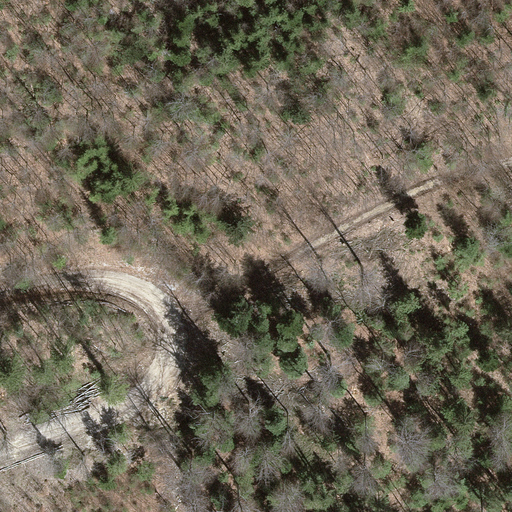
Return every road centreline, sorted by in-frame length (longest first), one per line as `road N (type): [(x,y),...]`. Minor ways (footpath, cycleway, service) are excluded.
road 1 (track): [(0,294),(99,277),(134,284),(165,310),(172,332),(172,360),(140,401),(0,451)]
road 2 (track): [(511,164),(481,164),(284,256),(172,332)]
